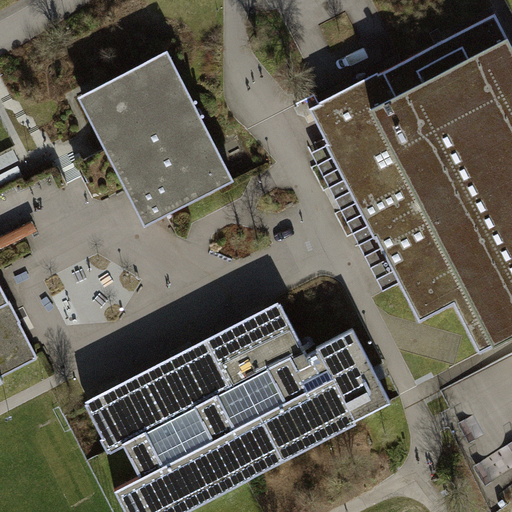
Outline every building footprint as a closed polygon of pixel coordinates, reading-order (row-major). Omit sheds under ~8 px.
[(511,44),(496,13),(312,102),(420,319),(454,302),(478,351),(511,334),(511,44)] [(166,54),(82,97),(146,223),(231,180),(166,54)] [(0,382),(4,380),(1,374),(36,356),(0,285),(0,382)] [(281,303),(87,403),(111,450),(124,443),(141,475),(115,489),(127,511),(176,511),(391,401),(353,327),(316,346),(318,348),(307,354),(281,303)] [(493,375),(457,382),(470,444),(491,440),(492,445),(511,440),(511,405),(499,408),(496,397),(497,397),(493,375)]
